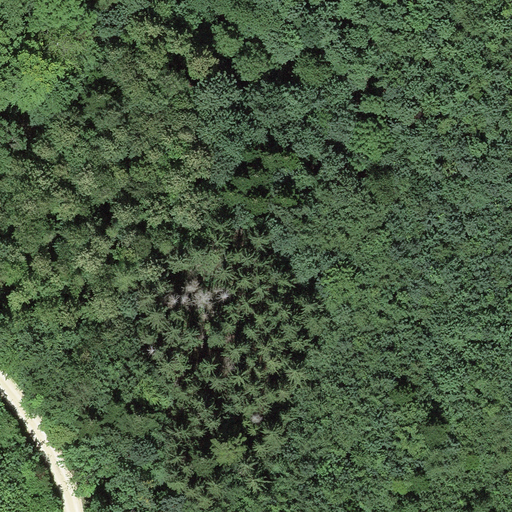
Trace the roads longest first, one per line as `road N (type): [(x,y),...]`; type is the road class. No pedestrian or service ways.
road 1 (track): [(511,257),(265,0)]
road 2 (track): [(148,0),(0,178)]
road 3 (track): [(0,382),(40,437),(71,511)]
